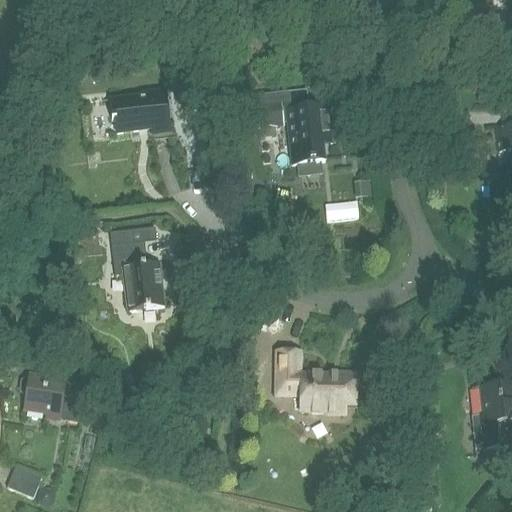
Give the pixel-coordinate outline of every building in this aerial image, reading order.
[(153,136),(169,134),(164,93),(142,95),(142,98),(115,102),(117,118),(110,119),(111,122),(114,122),(116,136),(152,132),(153,136)] [(290,113),(288,93),(263,96),(249,98),(251,110),(248,110),(249,119),(250,130),(286,126),(291,167),(297,166),(300,171),(304,174),(309,175),(314,173),(317,169),(319,164),(324,164),(321,136),(333,135),(333,133),(329,134),(327,109),(290,113)] [(511,127),(496,129),(499,154),(507,153),(509,168),(511,167),(511,127)] [(163,310),(158,266),(147,267),(144,245),(156,243),(154,230),(109,236),(111,248),(114,279),(125,277),(129,314),(163,310)] [(275,398),(275,396),(299,396),(299,414),(325,415),(325,417),(343,417),(343,406),(354,406),(355,377),(299,376),(299,355),(275,354),(273,398),(275,398)] [(89,414),(82,413),(84,395),(69,393),(71,385),(28,378),(28,382),(23,382),(20,383),(19,393),(21,395),(26,396),(23,413),(45,416),(44,423),(59,425),(60,423),(65,423),(65,422),(79,424),(79,425),(87,426),(89,414)] [(511,389),(511,385),(479,389),(482,416),(470,418),(475,453),(510,448),(511,445),(511,389)] [(41,479),(16,469),(6,491),(0,488),(0,499),(22,508),(26,499),(32,502),(41,479)]
